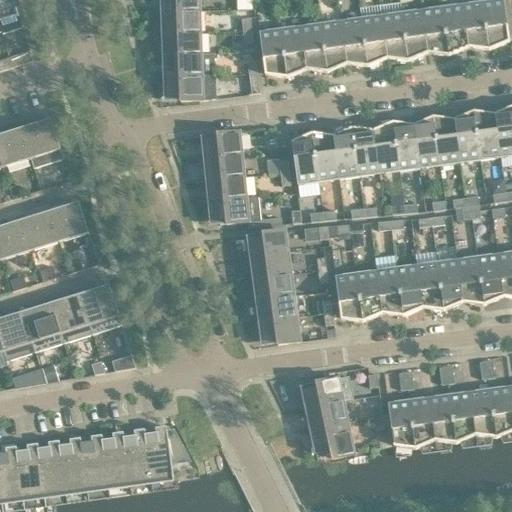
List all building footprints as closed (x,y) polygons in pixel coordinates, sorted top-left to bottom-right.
[(0,0),(0,27),(2,34),(22,28),(13,0),(0,0)] [(161,0),(162,14),(199,12),(198,0),(161,0)] [(496,0),(494,0),(482,2),(489,51),(509,43),(509,42),(508,42),(502,0),(498,0),(497,0),(496,0)] [(511,0),(502,0),(508,42),(509,42),(511,41),(511,0)] [(468,4),(462,5),(468,49),(489,51),(482,2),(468,4)] [(363,7),(363,15),(403,11),(402,3),(363,7)] [(456,5),(442,7),(449,57),(468,49),(462,5),(456,6),(456,5)] [(428,10),(422,10),(428,54),(449,57),(442,7),(427,9),(428,10)] [(416,11),(401,13),(408,62),(428,54),(422,10),(416,11)] [(162,14),(163,35),(200,34),(199,12),(162,14)] [(387,15),(381,16),(387,60),(408,62),(401,13),(387,15)] [(375,16),(361,18),(368,68),(387,60),(381,16),(375,17),(375,16)] [(347,21),(341,22),(347,65),(368,68),(361,18),(347,20),(347,21)] [(241,20),(243,32),(252,31),(250,19),(241,20)] [(335,22),(321,24),(327,73),(347,65),(341,22),(335,22)] [(306,26),(300,27),(306,71),(327,73),(321,24),(306,26)] [(280,29),(287,79),(306,71),(300,27),(295,28),(295,27),(280,29)] [(265,76),(287,79),(280,29),(266,31),(266,32),(259,33),(265,76)] [(252,31),(243,32),(245,45),(253,44),(252,31)] [(163,35),(164,57),(201,56),(200,34),(163,35)] [(29,52),(9,58),(13,68),(33,62),(29,52)] [(164,57),(164,78),(202,77),(201,56),(164,57)] [(9,58),(0,61),(0,72),(13,68),(9,58)] [(247,63),(249,75),(257,74),(256,62),(247,63)] [(260,94),(257,74),(249,75),(251,95),(260,94)] [(202,77),(164,78),(165,98),(180,97),(180,103),(202,102),(214,100),(213,77),(202,77)] [(506,158),(511,157),(511,107),(494,115),(500,158),(506,157),(506,158)] [(466,163),(480,161),(473,112),(454,120),(460,164),(466,163)] [(494,159),(500,158),(494,115),(473,112),(480,161),(495,159),(494,159)] [(425,169),(440,167),(433,117),(414,126),(420,169),(425,168),(425,169)] [(454,164),(460,164),(454,120),(433,117),(440,167),(454,165),(454,164)] [(50,119),(21,129),(31,160),(30,160),(33,170),(63,160),(50,119)] [(385,174),(399,172),(393,123),(373,131),(379,175),(385,174)] [(414,170),(420,169),(414,126),(393,123),(399,172),(414,170)] [(345,180),(359,178),(352,128),(333,137),(339,180),(345,179),(345,180)] [(373,175),(379,175),(373,131),(352,128),(359,178),(373,176),(373,175)] [(21,129),(0,135),(0,162),(2,169),(30,160),(31,160),(21,129)] [(202,137),(204,160),(241,156),(239,133),(202,137)] [(275,135),(277,148),(285,146),(284,134),(275,135)] [(304,185),(319,183),(312,134),(291,142),(291,143),(292,143),(297,186),(304,185)] [(333,181),(339,180),(333,137),(312,134),(319,183),(333,181)] [(204,160),(207,181),(244,177),(241,156),(204,160)] [(279,162),(280,175),(289,174),(287,161),(279,162)] [(289,174),(280,175),(282,187),(291,186),(289,174)] [(207,181),(209,203),(246,199),(244,177),(207,181)] [(9,188),(13,200),(24,197),(21,185),(9,188)] [(506,202),(505,193),(493,195),(494,204),(506,202)] [(403,194),(390,195),(391,207),(404,206),(403,194)] [(478,197),(465,199),(466,210),(470,209),(479,208),(478,197)] [(246,199),(209,203),(211,222),(225,220),(226,226),(246,224),(248,223),(260,222),(258,198),(246,199)] [(462,208),(462,210),(466,210),(465,199),(453,200),(454,209),(462,208)] [(432,203),(433,212),(446,210),(445,201),(432,203)] [(79,203),(49,212),(59,243),(88,234),(79,203)] [(417,204),(404,206),(405,215),(417,213),(417,204)] [(405,215),(404,206),(391,207),(392,216),(405,215)] [(376,208),(363,209),(364,218),(377,217),(376,208)] [(481,219),(479,208),(470,209),(471,220),(481,219)] [(491,210),(492,219),(505,217),(504,208),(491,210)] [(364,218),(363,209),(350,210),(351,219),(364,218)] [(470,209),(466,210),(462,210),(463,221),(471,220),(470,209)] [(291,212),(292,225),(301,224),(300,211),(291,212)] [(49,212),(21,221),(30,252),(59,243),(49,212)] [(335,212),(322,213),(323,222),(336,221),(335,212)] [(323,222),(322,213),(310,214),(311,223),(323,222)] [(443,217),(430,218),(431,227),(444,226),(443,217)] [(431,227),(430,218),(418,220),(419,229),(431,227)] [(248,223),(246,224),(247,230),(281,226),(280,220),(260,222),(248,223)] [(403,220),(389,222),(390,231),(404,229),(403,220)] [(21,221),(0,227),(0,255),(2,261),(30,252),(21,221)] [(390,231),(389,222),(377,223),(378,232),(390,231)] [(348,225),(350,234),(351,234),(352,246),(361,245),(360,233),(363,233),(362,224),(348,225)] [(338,236),(350,234),(348,225),(337,227),(338,236)] [(318,229),(320,241),(328,240),(327,228),(318,229)] [(248,237),(251,259),(288,254),(285,232),(248,237)] [(503,253),(497,254),(503,298),(511,298),(511,251),(503,253)] [(251,259),(254,281),(291,276),(288,254),(251,259)] [(491,255),(477,257),(484,306),(503,298),(497,254),(491,255)] [(463,259),(457,260),(463,303),(484,306),(477,257),(463,258),(463,259)] [(316,260),(318,272),(326,271),(325,258),(316,260)] [(67,263),(71,274),(83,270),(80,259),(67,263)] [(451,260),(437,262),(443,312),(463,303),(457,260),(451,261),(451,260)] [(422,265),(416,265),(422,309),(443,312),(437,262),(422,264),(422,265)] [(410,266),(396,268),(403,317),(422,309),(416,265),(411,266),(410,266)] [(52,267),(39,271),(42,283),(56,279),(52,267)] [(382,270),(376,271),(382,314),(403,317),(396,268),(382,270)] [(326,271),(318,272),(319,285),(328,283),(326,271)] [(356,273),(362,323),(382,314),(376,271),(370,272),(370,271),(356,273)] [(340,320),(362,323),(356,273),(341,275),(341,276),(335,277),(340,320)] [(254,281),(256,302),(293,297),(291,276),(254,281)] [(10,282),(13,292),(27,288),(23,278),(10,282)] [(109,286),(79,295),(92,336),(122,326),(109,286)] [(79,295),(51,304),(64,345),(92,336),(79,295)] [(259,323),(296,318),(293,297),(256,302),(257,303),(252,304),(254,317),(258,316),(259,323)] [(322,302),(324,315),(332,314),(331,301),(322,302)] [(51,304),(22,313),(35,353),(64,345),(51,304)] [(0,319),(0,341),(4,353),(7,362),(35,353),(22,313),(0,319)] [(332,314),(324,315),(325,327),(334,326),(332,314)] [(296,318),(259,323),(262,342),(277,340),(277,346),(300,343),(296,318)] [(112,362),(115,372),(135,369),(131,356),(112,362)] [(479,363),(480,372),(493,370),(492,361),(479,363)] [(91,365),(95,376),(104,374),(101,364),(91,365)] [(54,366),(42,370),(46,380),(58,377),(54,366)] [(439,368),(440,377),(453,375),(452,367),(439,368)] [(41,369),(31,372),(35,386),(46,384),(41,369)] [(493,370),(480,372),(482,380),(495,379),(493,370)] [(398,374),(399,383),(412,381),(411,372),(398,374)] [(368,377),(370,389),(378,388),(377,375),(368,377)] [(453,375),(440,377),(441,386),(454,384),(453,375)] [(306,409),(342,401),(353,399),(348,377),(301,387),(306,409)] [(412,381),(399,383),(401,391),(414,390),(412,381)] [(504,387),(489,389),(496,439),(511,432),(511,404),(510,387),(504,388),(504,387)] [(474,392),(469,392),(475,436),(496,439),(489,389),(474,391),(474,392)] [(464,393),(449,395),(456,444),(475,436),(469,392),(464,393)] [(434,397),(429,398),(435,442),(456,444),(449,395),(434,397)] [(409,400),(415,450),(435,442),(429,398),(423,399),(423,398),(409,400)] [(393,447),(415,450),(409,400),(394,402),(394,403),(387,403),(393,447)] [(306,409),(310,430),(347,423),(342,401),(306,409)] [(372,406),(374,419),(382,418),(381,405),(372,406)] [(382,418),(374,419),(375,431),(384,430),(382,418)] [(347,423),(310,430),(314,449),(329,446),(330,452),(352,447),(347,423)] [(144,430),(151,481),(152,481),(152,480),(171,477),(171,479),(173,478),(166,427),(155,429),(156,434),(145,435),(144,430)] [(123,433),(130,484),(131,484),(131,483),(150,480),(150,481),(151,481),(144,430),(133,432),(134,437),(124,438),(123,433)] [(102,436),(101,436),(108,487),(109,487),(109,486),(128,483),(128,484),(130,484),(123,433),(112,435),(113,440),(102,441),(102,436)] [(80,439),(87,490),(88,490),(88,489),(107,486),(107,487),(108,487),(101,436),(91,438),(91,443),(81,444),(80,439)] [(59,442),(58,442),(65,493),(66,493),(66,491),(85,489),(86,490),(87,490),(80,439),(69,440),(70,446),(60,447),(59,442)] [(168,441),(171,456),(180,454),(179,444),(176,439),(168,441)] [(37,445),(44,496),(45,496),(45,494),(64,492),(64,493),(65,493),(58,442),(48,443),(49,449),(38,450),(37,445)] [(16,448),(22,499),(24,499),(23,497),(43,495),(43,496),(44,496),(37,445),(27,446),(27,451),(17,453),(16,448)] [(0,493),(1,502),(2,501),(2,500),(21,498),(21,499),(22,499),(16,448),(5,449),(6,454),(0,455),(0,493)]
